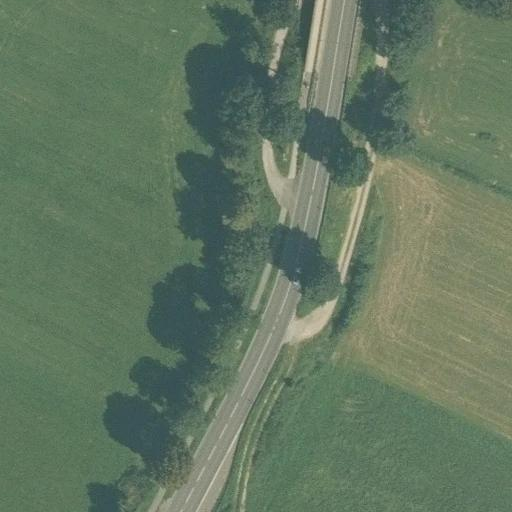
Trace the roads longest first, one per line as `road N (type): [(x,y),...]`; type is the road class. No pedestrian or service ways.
road 1 (primary): [(180,511),(292,274),(342,0)]
road 2 (track): [(387,0),(362,192),(337,282),(314,322),(296,329),(275,324)]
